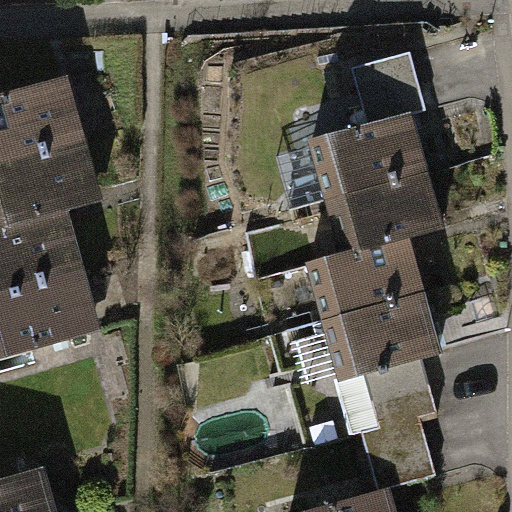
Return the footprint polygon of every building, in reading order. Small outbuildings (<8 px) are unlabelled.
[(353,69),(361,98),(419,81),(412,53),(353,69)] [(0,97),(0,164),(84,141),(67,79),(0,97)] [(369,127),(313,143),(329,199),(426,172),(410,116),(428,111),(419,81),(361,98),(369,127)] [(0,164),(0,228),(66,211),(102,200),(84,141),(0,164)] [(426,172),(329,199),(346,255),(408,238),(442,228),(426,172)] [(0,293),(83,271),(66,211),(0,228),(0,293)] [(346,255),(311,265),(327,320),(424,293),(408,238),(346,255)] [(0,293),(0,359),(99,332),(83,271),(0,293)] [(424,293),(327,320),(343,378),(364,373),(372,400),(431,384),(423,356),(440,351),(424,293)] [(431,384),(372,400),(380,428),(362,433),(370,462),(429,446),(421,417),(438,412),(431,384)] [(370,462),(379,492),(305,511),(393,511),(387,489),(437,475),(429,446),(370,462)] [(0,482),(0,511),(55,511),(44,470),(0,482)]
